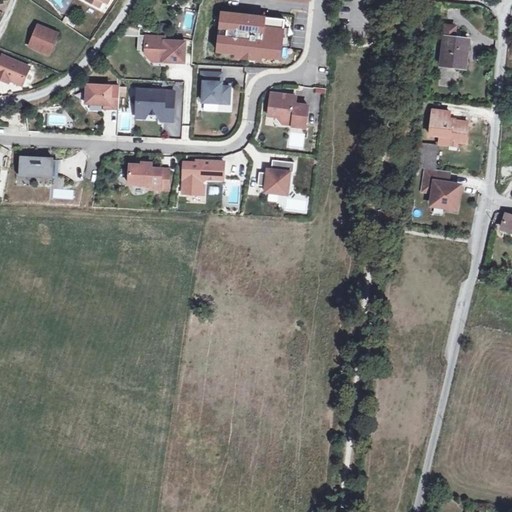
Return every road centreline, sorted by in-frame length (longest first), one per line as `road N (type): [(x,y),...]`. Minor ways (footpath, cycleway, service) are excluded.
road 1 (residential): [(0,139),(224,150),(243,139),(260,86),(309,71),(322,0)]
road 2 (unclassified): [(488,198),(418,511)]
road 3 (residential): [(503,13),(488,198)]
